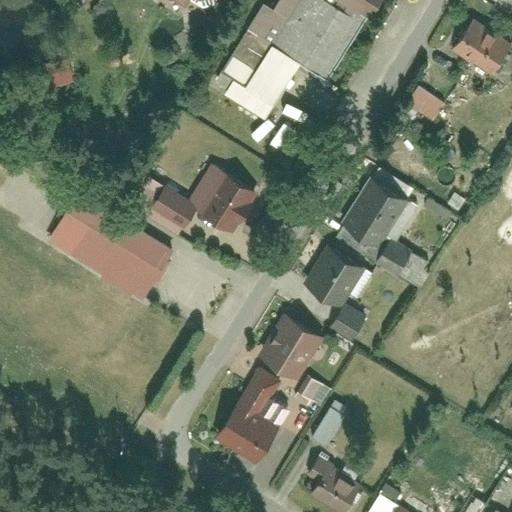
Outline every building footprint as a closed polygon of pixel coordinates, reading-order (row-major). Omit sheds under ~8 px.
[(180,0),(197,12),(204,0),(180,0)] [(340,0),(305,0),(278,44),(336,80),(373,19),(340,0)] [(346,0),(376,19),(387,0),(346,0)] [(453,44),(492,68),(511,37),(473,13),(453,44)] [(273,122),(307,65),(278,47),(243,104),(273,122)] [(50,59),(54,82),(81,77),(77,54),(50,59)] [(229,67),(220,82),(232,88),(240,74),(229,67)] [(435,119),(447,100),(419,82),(407,100),(435,119)] [(0,162),(6,167),(19,149),(1,137),(0,137),(0,162)] [(231,170),(207,211),(240,229),(264,189),(231,170)] [(408,198),(369,172),(339,217),(378,243),(385,232),(408,198)] [(83,189),(50,241),(147,303),(180,251),(83,189)] [(159,191),(144,214),(181,239),(197,216),(159,191)] [(412,250),(385,232),(378,243),(371,253),(398,271),(412,250)] [(343,297),(366,263),(328,238),(302,277),(340,302),(343,297)] [(366,313),(343,297),(340,302),(327,320),(351,336),(366,313)] [(325,336),(283,308),(257,347),(299,375),(325,336)] [(280,376),(259,362),(213,433),(253,459),(278,421),(259,408),(280,376)] [(324,382),(309,371),(299,387),(314,397),(324,382)] [(312,433),(325,441),(344,411),(330,402),(312,433)] [(306,469),(318,477),(329,460),(316,453),(306,469)] [(311,489),(344,510),(362,481),(329,460),(318,477),(311,489)] [(368,510),(371,511),(394,511),(399,503),(401,500),(381,488),(368,510)] [(458,504),(465,507),(463,511),(481,511),(487,498),(464,489),(458,504)] [(394,511),(409,511),(411,510),(399,503),(394,511)]
